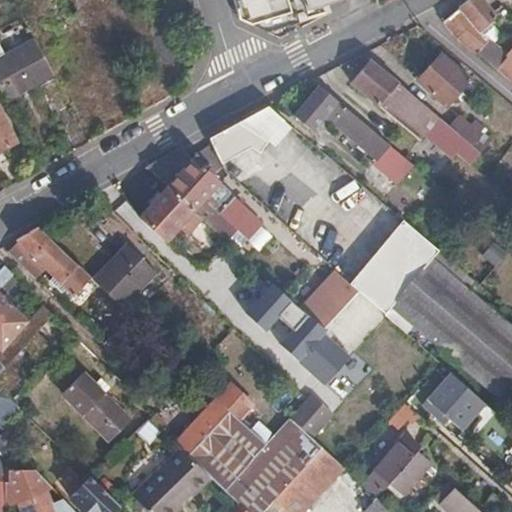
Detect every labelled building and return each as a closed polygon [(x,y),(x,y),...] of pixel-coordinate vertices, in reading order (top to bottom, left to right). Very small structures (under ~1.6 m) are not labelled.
[(482,0),(466,0),(445,19),(457,36),(475,51),(488,38),(479,29),(494,15),(482,0)] [(0,86),(6,98),(55,72),(37,39),(0,59),(0,86)] [(445,103),(469,76),(441,52),(417,79),(445,103)] [(439,115),(371,58),(352,80),(425,143),(431,137),(424,132),(439,115)] [(390,141),(320,81),(296,110),(314,126),(325,112),(322,109),(325,104),(337,114),(335,117),(378,153),(390,141)] [(0,149),(17,141),(0,107),(0,149)] [(234,122),(206,137),(219,162),(249,146),(257,153),(286,118),(278,111),(264,118),(254,123),(234,122)] [(451,125),(466,138),(468,139),(474,145),(486,131),(474,121),(472,124),(459,114),(451,125)] [(424,132),(431,137),(451,155),(466,138),(451,125),(439,115),(424,132)] [(179,148),(147,166),(168,185),(203,217),(228,240),(239,228),(221,211),(236,195),(194,157),(192,159),(179,148)] [(203,217),(168,185),(141,214),(167,239),(181,224),(189,232),(203,217)] [(261,219),(236,195),(221,211),(239,228),(246,235),(261,219)] [(443,251),(407,221),(378,256),(354,284),(362,291),(388,314),(396,305),(435,260),(443,251)] [(40,225),(17,238),(19,240),(37,258),(42,263),(36,270),(39,273),(46,267),(54,275),(51,278),(59,287),(62,283),(79,264),(40,225)] [(37,258),(19,240),(9,250),(27,268),(37,258)] [(489,243),(480,256),(495,266),(503,253),(489,243)] [(128,245),(93,278),(124,309),(158,274),(128,245)] [(511,399),(511,329),(435,260),(396,305),(462,366),(506,406),(511,399)] [(91,276),(79,264),(62,283),(59,287),(63,291),(67,287),(74,294),(91,276)] [(0,284),(12,272),(4,265),(0,268),(0,284)] [(339,270),(304,307),(327,328),(362,291),(354,284),(339,270)] [(0,315),(11,302),(3,293),(18,279),(12,272),(0,284),(0,315)] [(11,302),(0,315),(0,348),(1,349),(28,320),(11,302)] [(44,304),(36,312),(46,322),(54,314),(44,304)] [(1,349),(0,348),(0,388),(7,395),(23,378),(6,362),(23,345),(37,359),(51,345),(37,331),(46,322),(36,312),(28,320),(1,349)] [(107,347),(134,319),(127,312),(100,340),(107,347)] [(245,320),(235,330),(252,348),(271,329),(258,316),(250,325),(245,320)] [(62,392),(108,441),(112,437),(130,419),(82,371),(62,392)] [(469,387),(453,373),(424,404),(440,419),(445,413),(469,387)] [(229,383),(173,443),(179,449),(188,457),(229,413),(237,420),(252,405),(229,383)] [(489,404),(469,387),(445,413),(453,420),(465,431),(489,404)] [(0,388),(0,425),(3,428),(22,409),(7,395),(0,388)] [(303,403),(288,420),(301,431),(304,433),(319,417),(303,403)] [(420,416),(406,403),(390,421),(399,429),(408,420),(413,424),(420,416)] [(264,446),(237,420),(229,413),(188,457),(210,479),(237,504),(245,511),(264,511),(274,501),(322,449),(304,433),(301,431),(288,420),(264,446)] [(445,413),(440,419),(440,420),(447,426),(453,420),(445,413)] [(418,453),(422,449),(406,434),(375,469),(391,483),(418,453)] [(188,457),(179,449),(134,494),(151,511),(177,511),(210,479),(188,457)] [(274,501),(285,511),(304,511),(334,479),(345,469),(322,449),(274,501)] [(431,465),(418,453),(391,483),(404,494),(431,465)] [(65,511),(55,487),(33,466),(7,467),(7,477),(7,480),(7,505),(18,501),(22,511),(65,511)] [(85,511),(113,511),(121,505),(92,478),(72,499),(85,511)] [(375,500),(366,511),(367,511),(384,511),(386,510),(375,500)]
